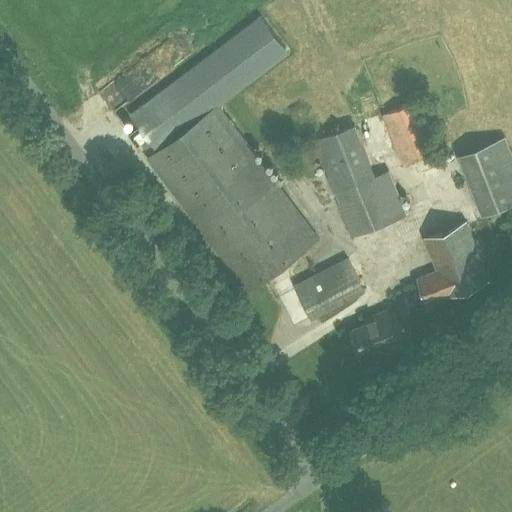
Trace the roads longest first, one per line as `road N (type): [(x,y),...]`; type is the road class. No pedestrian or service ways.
road 1 (unclassified): [(320,475),(0,52)]
road 2 (unclassified): [(320,475),(511,347)]
